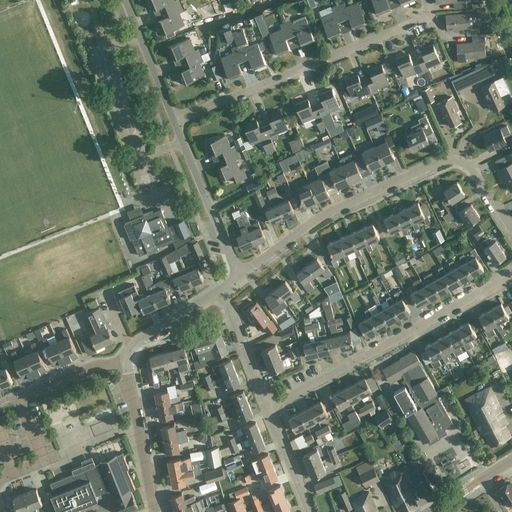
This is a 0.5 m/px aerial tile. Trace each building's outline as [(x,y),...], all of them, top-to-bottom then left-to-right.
[(163,6),(166,12),(181,5),(179,0),(174,0),(148,0),(153,10),(163,6)] [(372,0),(378,14),(391,10),(386,0),(372,0)] [(434,0),(435,4),(448,2),(453,2),(454,10),(466,8),(466,1),(457,1),(456,0),(434,0)] [(344,3),(337,6),(344,21),(350,19),(354,29),(366,24),(357,2),(346,7),(344,3)] [(168,17),(158,21),(163,34),(165,33),(167,37),(175,34),(173,30),(185,25),(180,13),(184,11),(183,9),(186,8),(190,6),(187,3),(181,5),(166,12),(168,17)] [(337,6),(331,8),(333,12),(321,17),(330,39),(342,34),(338,23),(344,21),(337,6)] [(475,35),(475,36),(484,35),(484,34),(479,35),(478,27),(473,28),(472,13),(446,16),(448,31),(466,29),(467,36),(475,35)] [(293,20),(286,22),(292,38),(298,35),(303,46),(315,41),(306,19),(305,16),(293,21),(293,20)] [(287,40),(292,38),(286,22),(280,25),(282,29),(270,34),(279,55),(291,50),(287,40)] [(246,48),(245,44),(248,43),(242,30),(233,34),(237,47),(238,46),(244,62),(250,59),(254,70),(267,64),(258,43),(246,48)] [(485,42),(484,35),(475,36),(476,42),(457,44),(458,63),(466,62),(466,59),(486,57),(484,42),(485,42)] [(183,55),(186,61),(201,55),(199,48),(194,50),(190,38),(168,47),(173,60),(183,55)] [(424,58),(418,60),(424,73),(430,71),(429,68),(440,63),(432,45),(421,49),(424,58)] [(238,64),(244,62),(238,46),(237,47),(231,49),(233,53),(221,57),(230,79),(243,74),(238,64)] [(160,51),(163,60),(169,58),(165,49),(160,51)] [(397,59),(404,78),(416,73),(417,76),(424,73),(418,60),(412,63),(409,54),(397,59)] [(200,63),(204,61),(201,55),(186,61),(188,67),(178,71),(183,84),(205,75),(200,63)] [(489,64),(466,74),(471,85),(494,74),(489,64)] [(373,79),(367,81),(373,94),(379,92),(377,89),(389,84),(381,65),(369,70),(373,79)] [(216,66),(210,68),(214,80),(221,77),(216,66)] [(346,82),(341,84),(346,96),(351,94),(353,98),(365,94),(366,97),(373,94),(367,81),(361,83),(358,75),(345,80),(346,82)] [(487,96),(494,111),(504,106),(500,96),(502,95),(510,92),(503,77),(495,81),(481,88),(485,97),(487,96)] [(422,91),(423,93),(428,104),(435,100),(433,97),(435,96),(432,89),(430,90),(429,88),(422,91)] [(323,103),(317,106),(323,119),(327,130),(335,126),(330,112),(339,109),(331,90),(320,95),(323,103)] [(450,127),(461,122),(456,112),(458,111),(452,97),(437,104),(443,117),(445,116),(450,127)] [(327,131),(323,119),(317,106),(311,108),(308,100),(295,104),(303,123),(304,126),(307,127),(317,123),(320,131),(321,133),(327,131)] [(272,124),(266,127),(271,140),(278,137),(276,134),(288,130),(280,111),(268,116),(272,124)] [(407,136),(413,150),(429,143),(426,136),(433,132),(426,116),(418,119),(420,123),(411,127),(414,133),(407,136)] [(276,151),(271,140),(266,127),(260,129),(257,120),(244,125),(252,144),(264,139),(265,142),(263,143),(267,154),(276,151)] [(506,143),(503,136),(510,133),(506,126),(500,129),(483,136),(489,151),(506,143)] [(226,136),(207,143),(212,155),(221,152),(223,158),(245,149),(243,144),(236,146),(234,147),(234,146),(230,147),(226,136)] [(386,142),(374,147),(383,165),(395,159),(391,152),(397,149),(390,136),(384,139),(386,142)] [(330,138),(318,143),(313,145),(316,151),(321,149),(332,144),(330,138)] [(362,149),(356,152),(363,167),(368,165),(371,170),(383,165),(374,147),(363,152),(362,149)] [(243,169),(240,170),(236,160),(239,159),(239,158),(242,157),(243,160),(249,158),(245,149),(223,158),(225,163),(217,167),(222,179),(232,175),(235,183),(246,178),(243,169)] [(356,152),(339,160),(350,183),(362,177),(359,170),(363,167),(356,152)] [(511,191),(511,190),(511,152),(505,157),(509,165),(498,170),(503,180),(505,179),(511,191)] [(284,172),(290,169),(288,165),(285,159),(279,161),(282,167),(284,172)] [(338,160),(341,166),(331,170),(326,161),(321,164),(329,183),(335,181),(338,188),(350,183),(339,160),(338,160)] [(320,178),(309,184),(317,202),(330,196),(325,185),(329,183),(321,164),(315,167),(320,178)] [(441,202),(449,212),(457,207),(454,201),(464,194),(457,183),(444,191),(448,197),(441,202)] [(309,184),(298,189),(296,186),(290,188),(296,200),(301,198),(305,207),(317,202),(309,184)] [(259,189),(252,193),(259,208),(265,205),(259,189)] [(289,200),(277,205),(283,218),(295,213),(289,200)] [(418,203),(407,208),(413,223),(416,221),(423,218),(426,225),(430,223),(430,222),(428,218),(427,216),(425,217),(418,203)] [(480,217),(471,204),(459,212),(460,213),(458,214),(455,209),(457,207),(449,212),(449,213),(443,216),(447,223),(455,217),(459,223),(464,219),(468,225),(480,217)] [(271,223),(283,218),(277,205),(266,210),(271,223)] [(407,208),(395,213),(402,228),(405,226),(412,223),(415,230),(416,229),(419,228),(416,221),(413,223),(407,208)] [(125,222),(124,225),(130,240),(132,239),(139,256),(148,252),(148,254),(158,250),(157,248),(161,246),(162,247),(173,242),(174,242),(174,241),(161,209),(149,214),(150,215),(145,217),(144,214),(125,222)] [(243,234),(237,236),(243,249),(254,244),(242,216),(239,209),(230,213),(233,220),(236,218),(243,234)] [(395,213),(384,219),(390,233),(397,230),(401,237),(404,235),(405,235),(408,233),(405,226),(402,228),(395,213)] [(266,239),(260,226),(258,221),(250,225),(249,221),(246,214),(242,216),(254,244),(266,239)] [(174,242),(173,242),(176,248),(190,240),(189,235),(184,220),(174,224),(180,239),(174,241),(174,242)] [(373,224),(361,229),(368,243),(365,245),(368,251),(372,249),(369,242),(373,241),(379,238),(373,224)] [(361,229),(350,234),(356,248),(354,250),(357,257),(361,255),(358,248),(365,245),(368,243),(361,229)] [(432,233),(435,240),(437,244),(444,240),(440,229),(438,230),(432,233)] [(350,234),(339,240),(345,254),(342,255),(346,262),(349,261),(350,260),(347,253),(354,250),(356,248),(350,234)] [(194,238),(177,249),(177,250),(180,256),(192,251),(197,261),(204,257),(197,242),(195,242),(194,238)] [(339,240),(327,245),(334,259),(331,260),(334,267),(339,265),(335,258),(342,255),(345,254),(339,240)] [(506,257),(495,241),(489,246),(485,240),(480,243),(494,264),(506,257)] [(438,247),(432,250),(436,256),(441,253),(438,247)] [(467,261),(465,263),(472,277),(483,270),(476,257),(478,255),(474,249),(470,251),(474,258),(467,261)] [(159,258),(168,279),(173,291),(180,288),(181,290),(192,285),(185,268),(172,274),(171,272),(173,271),(169,263),(181,258),(177,250),(159,258)] [(457,268),(454,269),(462,283),(472,277),(465,263),(467,261),(463,255),(461,256),(460,257),(463,264),(457,268)] [(402,261),(404,266),(413,262),(411,257),(402,261)] [(317,259),(307,266),(314,276),(321,271),(326,279),(331,275),(326,268),(325,269),(317,259)] [(446,274),(443,275),(451,289),(462,283),(454,269),(457,268),(453,261),(450,262),(449,263),(453,270),(446,274)] [(203,273),(198,262),(185,268),(192,285),(203,280),(200,274),(203,273)] [(151,293),(151,294),(156,306),(170,300),(167,293),(173,291),(168,279),(162,281),(155,284),(154,285),(149,274),(151,272),(148,264),(140,267),(143,275),(147,273),(151,281),(144,284),(148,292),(150,291),(151,293)] [(307,266),(297,274),(304,284),(303,285),(308,292),(313,288),(308,281),(314,276),(307,266)] [(398,267),(393,270),(398,279),(404,277),(398,267)] [(435,280),(432,281),(440,295),(451,289),(443,275),(446,274),(442,267),(439,269),(438,269),(439,272),(436,274),(439,278),(435,280)] [(385,277),(390,275),(393,274),(391,270),(384,274),(378,276),(380,280),(386,278),(385,277)] [(144,284),(151,281),(147,273),(143,275),(141,276),(144,284)] [(424,286),(422,287),(429,301),(440,295),(432,281),(435,280),(431,273),(429,275),(424,277),(428,284),(424,286)] [(417,290),(411,294),(418,307),(429,301),(422,287),(424,286),(420,279),(418,281),(417,281),(414,283),(417,290)] [(336,281),(330,284),(334,292),(340,290),(339,289),(338,286),(337,283),(336,281)] [(285,282),(275,290),(287,306),(282,300),(289,295),(295,302),(300,298),(295,291),(293,292),(285,282)] [(127,314),(142,307),(144,312),(156,306),(151,294),(144,297),(143,294),(139,295),(134,285),(118,292),(121,297),(120,298),(127,314)] [(281,311),(280,310),(287,306),(275,290),(265,297),(273,307),(271,308),(276,315),(281,311)] [(394,303),(391,305),(399,318),(410,312),(402,299),(405,297),(401,290),(394,295),(398,301),(394,303)] [(383,309),(380,311),(388,325),(399,318),(391,305),(394,303),(390,297),(387,298),(386,299),(390,306),(383,309)] [(294,305),(301,314),(309,307),(302,298),(294,305)] [(88,303),(90,309),(99,306),(96,300),(88,303)] [(372,316),(370,317),(377,331),(388,325),(380,311),(383,309),(379,303),(377,304),(375,305),(379,312),(372,316)] [(265,315),(257,304),(246,312),(254,323),(255,323),(259,330),(270,322),(265,315)] [(501,304),(490,310),(498,324),(495,325),(499,332),(502,330),(503,330),(499,323),(509,317),(501,304)] [(91,336),(81,340),(88,355),(109,346),(108,344),(113,341),(108,328),(99,309),(87,314),(94,330),(99,328),(101,332),(91,336)] [(368,318),(359,324),(366,337),(377,331),(370,317),(372,316),(368,309),(366,311),(365,311),(368,318)] [(490,310),(479,316),(487,330),(484,331),(488,338),(492,336),(495,334),(491,328),(495,325),(498,324),(490,310)] [(287,316),(281,319),(284,326),(290,323),(287,316)] [(348,330),(355,327),(351,316),(344,319),(348,330)] [(334,319),(336,326),(343,324),(341,317),(334,319)] [(329,328),(330,327),(332,337),(327,338),(330,353),(342,350),(337,330),(336,326),(334,319),(327,321),(329,328)] [(278,330),(272,321),(264,327),(270,335),(278,330)] [(469,322),(458,329),(465,342),(463,344),(466,350),(470,348),(473,347),(469,340),(476,336),(469,322)] [(318,323),(311,325),(313,332),(318,330),(320,330),(318,323)] [(306,333),(313,332),(311,325),(304,326),(306,333)] [(291,327),(279,332),(282,339),(294,334),(291,327)] [(34,331),(39,341),(44,339),(39,329),(34,331)] [(65,339),(58,342),(66,362),(72,360),(72,359),(78,356),(66,329),(62,331),(65,339)] [(350,333),(343,334),(342,329),(337,330),(342,350),(354,347),(350,333)] [(458,329),(447,335),(455,348),(452,350),(456,357),(456,356),(460,354),(463,353),(459,346),(463,344),(465,342),(458,329)] [(319,335),(318,330),(313,332),(313,335),(315,341),(319,355),(330,353),(327,338),(326,334),(319,335)] [(206,361),(215,357),(228,352),(220,332),(207,335),(207,336),(193,340),(197,353),(198,352),(200,360),(201,363),(206,361)] [(307,358),(319,355),(315,341),(313,335),(309,336),(310,342),(303,344),(307,358)] [(447,335),(436,341),(440,348),(444,355),(441,356),(445,363),(448,361),(449,360),(447,357),(450,356),(448,352),(452,350),(455,348),(447,335)] [(66,362),(58,342),(50,345),(47,338),(42,339),(54,366),(60,364),(61,364),(66,362)] [(2,345),(5,350),(13,346),(11,341),(2,345)] [(436,341),(425,347),(433,361),(430,362),(434,369),(438,366),(441,365),(437,358),(441,356),(444,355),(440,348),(436,341)] [(34,352),(26,356),(35,376),(41,373),(40,373),(46,370),(35,343),(30,345),(34,352)] [(293,343),(286,346),(289,352),(295,349),(293,343)] [(261,351),(266,362),(280,356),(275,345),(261,351)] [(184,347),(173,350),(179,371),(182,370),(184,376),(178,378),(180,384),(186,382),(183,373),(191,371),(188,361),(184,347)] [(298,357),(295,349),(289,352),(291,359),(298,357)] [(167,367),(172,366),(174,373),(176,372),(178,378),(184,376),(182,370),(179,371),(173,350),(163,353),(167,367)] [(502,350),(494,353),(502,373),(510,370),(502,350)] [(35,376),(26,356),(18,359),(15,351),(11,353),(23,380),(29,378),(35,376)] [(447,386),(436,392),(427,377),(422,369),(423,368),(413,351),(400,359),(400,360),(383,370),(390,383),(403,376),(404,378),(403,380),(407,383),(410,387),(410,392),(412,392),(412,396),(414,396),(415,400),(417,400),(421,407),(418,409),(405,386),(394,392),(423,443),(437,435),(439,438),(447,433),(445,430),(454,425),(438,397),(445,393),(446,396),(451,405),(456,403),(447,386)] [(157,370),(167,367),(163,353),(150,357),(151,361),(146,362),(150,382),(153,382),(154,388),(159,387),(158,381),(159,381),(157,370)] [(478,371),(489,365),(488,365),(490,364),(495,361),(492,355),(487,358),(488,361),(481,364),(480,362),(477,364),(475,365),(478,371)] [(266,362),(270,373),(284,367),(280,356),(266,362)] [(0,371),(0,385),(1,388),(13,383),(6,368),(9,367),(6,360),(1,362),(4,369),(0,371)] [(200,360),(194,362),(196,369),(207,365),(206,361),(201,363),(200,360)] [(231,360),(213,367),(215,374),(222,371),(224,376),(235,372),(231,360)] [(464,371),(467,376),(478,371),(475,366),(464,371)] [(462,370),(452,375),(456,382),(465,377),(463,372),(462,370)] [(240,384),(235,372),(224,376),(226,382),(223,383),(225,389),(229,388),(240,384)] [(209,375),(201,378),(204,384),(212,381),(209,375)] [(365,378),(354,384),(361,397),(372,391),(365,378)] [(207,391),(214,388),(212,381),(204,384),(207,391)] [(180,385),(182,392),(194,389),(192,382),(180,385)] [(354,384),(344,389),(351,403),(361,397),(354,384)] [(491,446),(510,437),(503,422),(506,421),(497,403),(493,405),(489,399),(494,396),(489,388),(465,399),(481,433),(484,431),(491,446)] [(350,403),(351,403),(344,389),(333,395),(336,401),(332,403),(336,411),(340,408),(346,405),(348,410),(353,408),(350,403)] [(155,393),(158,407),(181,402),(180,396),(169,398),(168,391),(155,393)] [(235,402),(237,408),(248,403),(244,391),(229,397),(231,403),(235,402)] [(378,402),(383,410),(388,407),(384,399),(378,402)] [(321,401),(310,407),(317,420),(328,415),(321,401)] [(181,402),(158,407),(160,420),(173,417),(172,412),(184,410),(182,402),(181,402)] [(369,404),(366,406),(369,412),(375,409),(372,402),(369,404)] [(253,415),(248,403),(237,408),(239,413),(236,414),(238,420),(241,419),(253,415)] [(199,404),(191,406),(193,415),(201,413),(199,404)] [(209,411),(212,417),(216,416),(224,413),(221,406),(214,409),(209,411)] [(362,415),(369,412),(366,406),(359,409),(362,415)] [(392,406),(390,407),(387,409),(392,416),(396,413),(392,406)] [(310,407),(300,413),(307,426),(317,420),(310,407)] [(374,417),(382,428),(389,423),(388,423),(393,420),(393,421),(393,420),(386,409),(374,417)] [(348,415),(352,421),(358,417),(355,411),(348,415)] [(224,413),(216,416),(219,422),(227,419),(224,413)] [(300,413),(289,418),(296,432),(307,426),(300,413)] [(246,433),(249,439),(260,434),(256,422),(241,428),(243,434),(246,433)] [(187,436),(186,431),(186,430),(185,430),(175,432),(175,427),(174,425),(161,427),(164,440),(187,436)] [(328,425),(321,429),(325,435),(331,432),(328,425)] [(318,439),(320,437),(325,435),(321,429),(315,432),(318,439)] [(197,439),(204,444),(207,439),(206,433),(200,434),(197,439)] [(265,446),(260,434),(249,439),(251,444),(248,445),(250,452),(253,450),(253,451),(265,446)] [(314,440),(311,434),(304,438),(308,444),(314,440)] [(293,448),(303,445),(299,435),(290,438),(293,448)] [(178,444),(188,442),(187,436),(164,440),(166,453),(179,451),(178,444)] [(234,437),(226,440),(229,447),(236,444),(234,437)] [(239,450),(236,444),(229,447),(231,453),(239,450)] [(221,464),(218,448),(205,450),(208,467),(221,464)] [(327,451),(330,457),(337,455),(334,448),(327,451)] [(303,455),(307,467),(321,461),(317,450),(303,455)] [(94,461),(82,466),(96,500),(98,500),(96,496),(111,490),(119,511),(126,511),(137,508),(131,491),(135,489),(127,470),(129,469),(122,453),(100,462),(100,463),(95,465),(94,461)] [(254,460),(249,462),(251,467),(254,466),(256,472),(261,470),(273,465),(268,454),(254,459),(254,460)] [(340,462),(337,455),(330,457),(333,464),(340,462)] [(434,456),(421,462),(427,474),(440,468),(434,456)] [(168,461),(171,475),(193,470),(191,458),(181,460),(181,459),(168,461)] [(241,460),(227,466),(229,471),(243,465),(241,460)] [(356,467),(365,487),(380,480),(370,460),(356,467)] [(326,472),(321,461),(307,467),(312,478),(326,472)] [(204,473),(208,484),(225,478),(225,477),(228,476),(224,464),(221,465),(222,467),(204,473)] [(278,477),(273,465),(261,470),(256,472),(258,479),(261,478),(263,483),(266,482),(278,477)] [(57,511),(79,511),(78,508),(96,500),(82,466),(72,470),(74,474),(50,483),(55,494),(51,495),(57,511)] [(427,501),(437,495),(421,466),(414,470),(420,481),(417,482),(427,501)] [(410,487),(413,486),(405,467),(381,477),(394,506),(399,506),(401,511),(407,511),(417,508),(412,495),(410,487)] [(186,485),(185,479),(195,477),(193,470),(171,475),(173,487),(186,485)] [(337,487),(333,477),(313,484),(317,495),(337,487)] [(511,485),(510,483),(499,490),(508,505),(511,502),(511,485)] [(271,496),(273,501),(285,496),(281,485),(266,491),(268,497),(271,496)] [(246,487),(235,492),(237,497),(249,493),(246,487)] [(36,511),(35,507),(39,505),(42,504),(37,490),(25,494),(30,509),(28,510),(28,511),(36,511)] [(352,509),(347,497),(345,492),(345,491),(338,495),(340,500),(345,511),(349,510),(352,509)] [(373,511),(377,510),(369,492),(351,501),(355,511),(373,511)] [(170,498),(175,511),(196,502),(194,496),(184,500),(182,493),(170,498)] [(18,511),(22,511),(28,510),(30,509),(25,494),(13,499),(18,511)] [(281,511),(290,509),(285,496),(273,501),(276,507),(273,508),(274,511),(281,511)] [(240,498),(227,503),(230,511),(243,511),(245,511),(240,498)] [(196,502),(175,511),(198,511),(196,508),(199,507),(196,502)]
